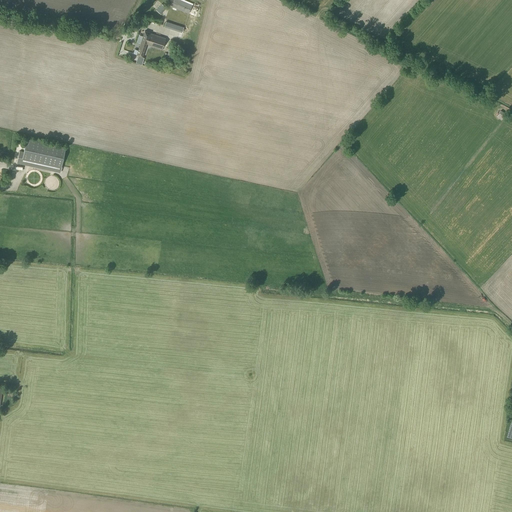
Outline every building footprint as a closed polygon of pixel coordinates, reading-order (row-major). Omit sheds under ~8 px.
[(194,1),(190,0),(173,0),(170,6),(189,14),(194,1)] [(161,14),(166,8),(161,4),(156,10),(161,14)] [(181,33),(183,27),(166,21),(164,27),(181,33)] [(150,33),(144,31),(137,52),(133,51),(132,55),(134,55),(134,56),(136,57),(137,55),(142,56),(146,44),(162,49),(166,38),(150,32),(150,33)] [(171,55),(173,50),(169,49),(168,55),(167,55),(164,54),(163,60),(168,61),(168,60),(169,60),(171,55)] [(502,120),(506,114),(501,110),(496,117),(502,120)] [(61,166),(65,147),(26,138),(23,152),(19,151),(16,163),(26,165),(60,172),(61,166)]
